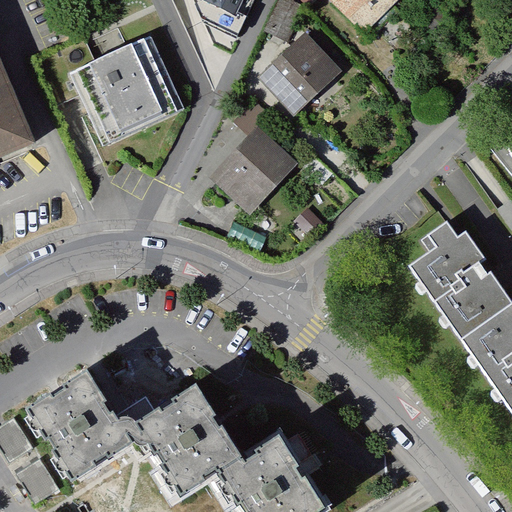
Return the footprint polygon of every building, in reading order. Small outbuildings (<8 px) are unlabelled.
[(197,0),(207,21),(235,34),(251,0),(197,0)] [(405,0),(329,0),(366,38),(405,0)] [(279,11),(269,35),(293,45),(303,21),(279,11)] [(345,76),(309,38),(262,82),(297,120),(345,76)] [(156,42),(75,78),(108,153),(190,116),(156,42)] [(0,43),(0,164),(44,146),(0,43)] [(255,216),(303,163),(263,127),(215,179),(255,216)] [(414,269),(467,344),(511,312),(511,295),(497,275),(492,279),(483,266),(489,262),(470,234),(461,241),(450,225),(426,242),(435,254),(414,269)] [(511,312),(467,344),(511,407),(511,312)] [(84,375),(19,415),(39,446),(43,443),(50,454),(46,457),(65,488),(140,442),(132,429),(121,436),(84,375)] [(156,409),(158,406),(160,403),(160,399),(159,394),(156,389),(152,387),(148,385),(142,385),(136,389),(133,393),(132,399),(133,405),(135,409),(140,412),(146,413),(151,412),(156,409)] [(157,414),(132,429),(140,442),(151,460),(155,458),(162,470),(159,472),(177,502),(201,487),(199,484),(213,475),(216,479),(241,464),(221,432),(217,435),(209,423),(214,420),(195,389),(169,405),(172,409),(159,417),(157,414)] [(17,423),(0,432),(0,449),(12,468),(36,453),(17,423)] [(241,464),(216,479),(236,511),(241,510),(242,511),(323,511),(307,484),(303,486),(296,475),(299,473),(280,441),(254,457),(257,461),(244,469),(241,464)] [(43,463),(19,478),(38,509),(62,494),(43,463)]
